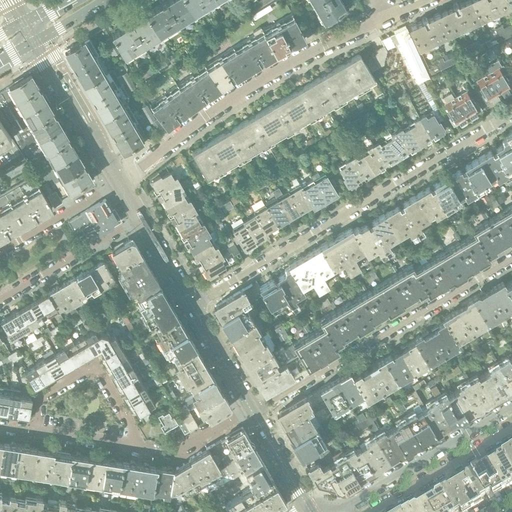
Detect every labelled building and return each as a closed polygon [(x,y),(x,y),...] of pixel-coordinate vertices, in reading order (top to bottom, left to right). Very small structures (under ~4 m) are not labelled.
[(194,14),(185,0),(166,0),(146,13),(160,36),(194,14)] [(217,0),(185,0),(194,14),(217,0)] [(344,7),(340,0),(314,0),(324,16),(322,17),(324,19),(326,18),(326,19),(332,16),(331,15),(344,7)] [(480,19),(470,0),(467,0),(440,13),(449,34),(463,27),(464,30),(467,29),(466,26),(480,19)] [(511,5),(508,0),(470,0),(480,19),(493,13),(495,16),(498,15),(496,12),(511,5)] [(160,36),(146,13),(111,34),(126,57),(160,36)] [(449,34),(440,13),(409,27),(418,48),(419,50),(420,49),(420,47),(432,42),(433,45),(436,43),(434,41),(449,34)] [(305,39),(304,37),(299,28),(292,14),(269,27),(262,30),(276,55),(305,39)] [(312,35),(308,25),(307,22),(301,25),(302,27),(306,36),(307,37),(312,35)] [(505,33),(503,29),(501,26),(494,30),(497,36),(501,34),(505,33)] [(247,71),(276,55),(262,30),(261,27),(253,32),(254,35),(245,40),(233,47),(247,71)] [(429,78),(416,51),(406,29),(394,34),(417,84),(422,81),(426,79),(429,78)] [(496,40),(493,32),(488,34),(491,42),(496,40)] [(115,45),(110,37),(105,41),(109,48),(115,45)] [(102,55),(101,53),(100,52),(97,53),(88,38),(64,52),(84,86),(108,72),(99,57),(102,55)] [(195,51),(194,49),(191,44),(184,49),(187,55),(195,51)] [(120,52),(115,45),(109,48),(114,56),(120,52)] [(382,66),(386,50),(384,46),(375,51),(373,59),(365,63),(370,73),(382,66)] [(247,71),(233,47),(219,56),(218,56),(205,65),(220,89),(247,71)] [(370,73),(365,63),(359,54),(335,68),(350,94),(365,85),(374,80),(370,73)] [(220,89),(205,65),(198,70),(190,75),(177,84),(193,107),(220,89)] [(350,94),(335,68),(311,83),(326,108),(350,94)] [(510,88),(505,80),(507,79),(504,74),(502,75),(498,68),(487,74),(499,94),(502,93),(503,95),(508,92),(507,90),(510,88)] [(120,86),(122,85),(113,69),(108,72),(84,86),(103,118),(127,105),(119,90),(121,88),(120,86)] [(131,80),(127,74),(126,73),(120,76),(125,84),(131,80)] [(16,118),(46,101),(31,74),(9,87),(0,92),(0,107),(1,107),(4,110),(10,122),(16,118)] [(499,94),(487,74),(477,80),(478,82),(481,87),(479,88),(482,94),(484,93),(489,101),(491,99),(493,101),(498,98),(497,96),(499,94)] [(426,88),(432,83),(429,79),(423,83),(426,88)] [(135,88),(131,80),(125,84),(129,91),(135,88)] [(444,119),(426,88),(423,83),(422,81),(417,84),(433,111),(432,112),(433,113),(427,117),(425,114),(419,118),(430,137),(432,136),(434,140),(438,137),(436,135),(443,132),(442,130),(443,129),(440,122),(441,121),(445,126),(447,124),(444,119)] [(326,108),(311,83),(287,96),(302,122),(326,108)] [(167,127),(193,107),(177,84),(158,99),(150,105),(161,119),(167,127)] [(477,111),(473,103),(474,103),(471,97),(469,98),(466,91),(455,97),(467,118),(469,116),(471,118),(476,115),(475,113),(477,111)] [(467,118),(455,97),(453,93),(442,100),(448,110),(447,111),(450,117),(452,116),(456,124),(459,122),(460,124),(465,121),(464,119),(467,118)] [(302,122),(287,96),(263,110),(278,136),(302,122)] [(61,126),(53,113),(46,101),(16,118),(23,131),(19,133),(14,126),(9,129),(18,144),(22,150),(61,126)] [(367,111),(362,103),(356,106),(356,107),(361,114),(367,111)] [(150,124),(145,116),(144,117),(143,115),(140,117),(137,112),(133,114),(127,105),(103,118),(123,152),(146,138),(142,129),(138,123),(140,122),(144,128),(150,124)] [(151,113),(146,106),(141,109),(145,116),(151,113)] [(356,107),(349,111),(354,119),(361,114),(356,107)] [(278,136),(263,110),(239,124),(254,150),(278,136)] [(155,121),(151,113),(145,116),(150,124),(151,123),(155,121)] [(430,137),(419,118),(414,121),(415,124),(409,128),(419,145),(425,142),(427,144),(431,142),(428,138),(430,137)] [(157,119),(155,121),(151,123),(159,133),(164,129),(157,119)] [(11,138),(5,129),(3,126),(1,124),(0,121),(0,144),(9,139),(11,138)] [(254,150),(239,124),(215,138),(230,164),(254,150)] [(76,152),(69,140),(61,126),(22,150),(22,151),(24,150),(38,175),(52,167),(76,152)] [(419,145),(409,128),(404,131),(402,128),(396,132),(407,150),(409,149),(411,153),(415,151),(413,149),(419,145)] [(407,150),(396,132),(391,135),(393,137),(386,142),(396,159),(402,155),(404,158),(407,155),(405,151),(407,150)] [(230,164),(215,138),(191,153),(200,167),(201,170),(206,178),(230,164)] [(511,147),(508,141),(507,138),(502,141),(502,144),(495,148),(496,149),(495,149),(496,151),(493,153),(492,152),(491,152),(490,151),(477,159),(491,182),(500,177),(501,180),(511,172),(511,147)] [(396,159),(386,142),(381,145),(379,142),(373,146),(384,164),(386,163),(388,167),(392,165),(390,162),(396,159)] [(384,164),(373,146),(368,149),(370,152),(363,156),(373,173),(379,169),(381,171),(384,169),(382,165),(384,164)] [(92,179),(84,166),(76,152),(52,167),(59,180),(54,183),(51,177),(48,179),(53,189),(56,187),(62,196),(92,179)] [(373,173),(363,156),(358,159),(356,156),(350,160),(361,178),(363,177),(365,181),(369,178),(367,176),(373,173)] [(491,182),(477,159),(464,167),(465,167),(464,168),(465,169),(462,171),(461,170),(460,170),(446,177),(460,201),(469,196),(470,198),(483,190),(482,188),(491,182)] [(361,178),(350,160),(346,162),(348,165),(341,169),(346,177),(344,178),(348,186),(349,185),(350,186),(356,183),(358,185),(361,183),(359,179),(361,178)] [(286,175),(281,167),(276,171),(281,178),(286,175)] [(336,193),(332,187),(324,173),(320,176),(317,172),(311,176),(313,180),(325,201),(333,197),(332,196),(336,193)] [(160,194),(179,183),(176,178),(173,180),(169,173),(161,178),(160,176),(153,180),(154,182),(152,183),(156,189),(153,190),(156,194),(159,192),(160,194)] [(0,239),(39,216),(52,209),(38,185),(33,176),(0,195),(0,239)] [(325,201),(313,180),(311,176),(310,177),(312,180),(306,184),(304,181),(299,183),(301,187),(311,204),(313,207),(317,205),(317,206),(325,201)] [(460,201),(446,177),(433,185),(434,186),(433,186),(434,188),(431,190),(430,188),(429,189),(428,188),(415,196),(429,218),(429,219),(438,214),(439,216),(452,209),(451,207),(460,201)] [(257,191),(268,184),(264,178),(253,185),(257,191)] [(61,202),(55,191),(52,193),(46,183),(41,186),(47,196),(52,204),(54,208),(55,207),(54,206),(61,202)] [(183,196),(179,190),(182,188),(179,183),(160,194),(161,195),(158,198),(160,201),(162,200),(166,206),(183,196)] [(311,204),(301,187),(299,183),(288,190),(300,212),(308,207),(307,206),(311,204)] [(300,212),(288,190),(276,197),(288,218),(292,215),(292,216),(300,212)] [(244,197),(241,192),(241,191),(235,195),(239,200),(244,197)] [(490,201),(486,195),(480,198),(481,199),(484,205),(490,201)] [(174,217),(197,204),(196,202),(192,205),(190,201),(187,202),(183,196),(166,206),(169,212),(167,214),(169,217),(173,215),(174,217)] [(418,224),(429,218),(415,196),(402,203),(403,204),(402,205),(403,206),(400,208),(399,207),(398,207),(397,206),(384,214),(397,237),(407,231),(412,240),(416,237),(420,243),(424,241),(420,235),(423,233),(418,224)] [(288,218),(276,197),(264,204),(277,225),(285,221),(284,220),(288,218)] [(74,232),(111,210),(105,199),(85,211),(68,222),(70,226),(74,232)] [(197,220),(193,213),(196,212),(193,207),(198,205),(197,204),(174,217),(175,219),(171,221),(173,225),(176,223),(179,230),(197,220)] [(277,225),(264,204),(253,211),(255,215),(265,231),(269,229),(269,230),(277,225)] [(511,206),(503,211),(511,227),(511,206)] [(486,218),(483,212),(480,207),(477,209),(484,219),(486,218)] [(89,240),(113,226),(112,224),(117,220),(111,210),(74,232),(79,241),(81,244),(88,240),(89,240)] [(225,218),(221,211),(217,214),(221,221),(225,218)] [(511,239),(511,227),(503,211),(472,230),(474,233),(487,254),(501,246),(499,244),(501,243),(502,242),(503,244),(511,239)] [(388,242),(397,237),(384,214),(371,222),(372,223),(371,223),(372,225),(368,227),(368,225),(367,225),(366,225),(360,229),(359,228),(357,228),(352,230),(364,250),(367,255),(376,249),(381,258),(385,256),(388,261),(389,262),(393,259),(389,253),(393,251),(388,242)] [(265,231),(255,215),(243,221),(256,242),(263,238),(263,237),(267,234),(265,231)] [(187,240),(206,229),(203,224),(200,225),(197,220),(179,230),(183,235),(181,237),(183,241),(187,238),(187,240)] [(256,242),(243,221),(232,228),(236,236),(232,238),(236,244),(240,242),(243,248),(247,246),(248,247),(256,242)] [(364,250),(352,230),(351,228),(319,246),(332,269),(343,262),(348,272),(354,269),(360,266),(354,256),(364,250)] [(210,242),(206,236),(209,234),(206,229),(187,240),(189,242),(185,244),(187,248),(189,246),(193,253),(210,242)] [(487,254),(474,233),(444,251),(459,277),(471,270),(470,269),(489,257),(487,254)] [(121,268),(142,256),(133,242),(130,241),(111,252),(117,262),(113,264),(109,260),(103,262),(110,273),(120,267),(121,268)] [(201,263),(220,253),(217,247),(214,249),(210,242),(193,253),(196,259),(194,260),(196,264),(200,262),(201,263)] [(233,244),(228,248),(225,249),(228,254),(231,253),(233,256),(238,253),(233,244)] [(332,269),(319,246),(288,265),(289,267),(301,287),(311,281),(317,291),(328,284),(323,274),(332,269)] [(459,277),(444,251),(414,269),(426,290),(428,293),(447,282),(448,284),(459,277)] [(215,271),(226,264),(220,253),(201,263),(202,265),(198,267),(201,271),(203,270),(206,276),(208,275),(209,277),(216,272),(215,271)] [(159,286),(142,256),(121,268),(123,273),(124,272),(125,274),(121,277),(132,295),(136,293),(139,298),(159,286)] [(113,278),(110,273),(103,262),(103,260),(89,268),(101,289),(109,284),(108,282),(113,278)] [(392,266),(389,262),(388,261),(383,264),(386,270),(390,268),(393,273),(395,272),(392,266)] [(426,290),(414,269),(411,265),(381,283),(396,308),(410,300),(408,298),(410,297),(411,296),(412,298),(426,290)] [(304,292),(301,287),(289,267),(285,270),(284,272),(284,273),(278,277),(278,278),(278,279),(275,281),(274,280),(273,280),(259,288),(264,295),(272,310),(283,304),(289,313),(292,311),(296,317),(300,314),(296,309),(300,306),(294,297),(304,292)] [(101,289),(89,268),(76,276),(86,294),(91,292),(92,294),(101,289)] [(363,283),(374,277),(371,272),(360,279),(359,280),(361,284),(364,290),(366,289),(363,283)] [(360,279),(357,274),(351,277),(354,282),(359,280),(360,279)] [(86,294),(76,276),(61,285),(73,305),(81,300),(80,298),(86,294)] [(511,307),(511,296),(505,285),(503,282),(484,293),(483,291),(472,298),(486,323),(511,307)] [(396,308),(381,283),(351,301),(365,327),(379,318),(378,316),(379,315),(380,314),(381,317),(396,308)] [(73,305),(61,285),(47,293),(58,311),(64,308),(65,310),(68,309),(71,314),(76,311),(73,306),(73,305)] [(178,319),(159,286),(139,298),(142,304),(139,307),(144,315),(141,317),(146,324),(148,323),(150,327),(154,324),(158,331),(178,319)] [(264,295),(259,288),(255,290),(259,297),(264,295)] [(245,306),(251,303),(243,289),(215,306),(215,308),(221,319),(221,320),(230,335),(253,321),(245,306)] [(58,311),(47,293),(38,298),(48,316),(51,314),(52,316),(57,313),(59,312),(58,311)] [(48,316),(38,298),(28,304),(40,323),(46,320),(45,318),(48,316)] [(330,304),(327,298),(319,303),(322,308),(330,304)] [(486,323),(472,298),(461,304),(462,306),(442,318),(444,321),(456,341),(486,323)] [(365,327),(351,301),(320,320),(323,325),(335,344),(348,337),(347,334),(349,333),(351,335),(365,327)] [(40,323),(28,304),(19,310),(29,327),(32,325),(33,327),(40,323)] [(29,327),(19,310),(9,315),(21,334),(27,331),(26,329),(29,327)] [(21,334),(9,315),(0,320),(0,328),(3,326),(10,338),(14,336),(15,338),(21,334)] [(308,325),(303,317),(299,320),(303,327),(306,332),(308,331),(305,326),(308,325)] [(195,348),(181,324),(178,319),(158,331),(161,336),(157,338),(168,357),(172,355),(175,360),(195,348)] [(262,336),(266,334),(263,328),(259,330),(254,321),(253,321),(230,335),(247,365),(271,351),(262,336)] [(456,341),(444,321),(430,329),(432,331),(430,332),(429,333),(428,331),(414,339),(428,363),(458,345),(456,341)] [(303,327),(300,322),(294,325),(298,330),(303,327)] [(335,344),(323,325),(292,344),(299,355),(307,367),(307,368),(337,350),(334,345),(335,344)] [(99,349),(104,333),(100,332),(96,334),(94,331),(84,337),(93,353),(99,349)] [(120,346),(114,336),(110,338),(108,334),(104,333),(99,349),(103,356),(120,346)] [(93,353),(84,337),(74,342),(85,362),(92,357),(91,355),(93,353)] [(428,363),(414,339),(399,348),(401,350),(398,351),(397,349),(383,357),(397,381),(428,363)] [(487,347),(494,343),(491,339),(484,344),(487,347)] [(85,362),(74,342),(64,348),(74,365),(76,363),(78,366),(85,362)] [(106,367),(125,356),(120,346),(103,356),(105,358),(102,360),(106,367)] [(74,365),(64,348),(54,354),(65,373),(72,369),(71,366),(74,365)] [(212,377),(204,362),(195,348),(175,360),(178,365),(174,367),(178,375),(179,376),(162,386),(166,393),(171,390),(168,386),(180,378),(185,387),(189,384),(192,389),(212,377)] [(307,367),(299,355),(285,363),(276,348),(271,351),(247,365),(256,381),(257,380),(264,393),(294,376),(293,375),(307,367)] [(65,373),(54,354),(44,360),(54,376),(57,375),(58,377),(65,373)] [(131,366),(125,356),(106,367),(110,374),(113,373),(115,375),(131,366)] [(511,356),(508,359),(507,357),(487,368),(489,371),(484,374),(498,399),(511,390),(511,356)] [(397,381),(383,357),(369,366),(370,368),(367,370),(366,367),(352,376),(363,394),(366,400),(397,381)] [(54,376),(44,360),(34,365),(46,385),(53,380),(51,378),(54,376)] [(46,385),(34,365),(24,371),(34,388),(37,386),(38,389),(46,385)] [(118,387),(137,376),(131,366),(115,375),(116,378),(113,380),(118,387)] [(363,394),(352,376),(349,371),(319,389),(323,395),(326,402),(333,412),(363,394)] [(498,399),(484,374),(478,378),(477,375),(469,380),(464,372),(460,375),(464,382),(456,387),(458,390),(453,393),(467,416),(467,417),(498,399)] [(143,385),(137,376),(118,387),(122,394),(125,392),(126,395),(143,385)] [(167,382),(164,377),(159,380),(162,385),(167,382)] [(229,405),(221,392),(212,377),(192,389),(188,391),(191,396),(183,401),(185,406),(187,410),(196,405),(201,415),(205,412),(209,419),(228,409),(229,405)] [(129,406),(148,395),(143,385),(126,395),(128,398),(125,399),(129,406)] [(467,416),(453,393),(452,393),(446,396),(445,394),(442,396),(436,386),(430,389),(436,400),(425,406),(424,406),(415,391),(411,393),(418,405),(436,434),(442,431),(441,431),(442,428),(458,419),(461,419),(461,420),(467,416)] [(5,414),(8,395),(0,393),(0,416),(2,416),(2,413),(5,414)] [(16,419),(19,397),(8,395),(5,414),(8,414),(8,417),(16,419)] [(154,405),(148,395),(129,406),(133,414),(136,412),(138,415),(142,412),(154,405)] [(284,427),(307,413),(312,410),(310,406),(311,405),(306,396),(276,414),(281,422),(283,426),(283,427),(284,427)] [(28,417),(30,408),(31,398),(19,397),(16,419),(24,420),(25,417),(28,417)] [(436,434),(418,405),(413,408),(413,410),(415,413),(394,425),(395,427),(391,429),(405,453),(411,449),(410,449),(411,447),(428,437),(430,437),(430,438),(436,434)] [(197,426),(187,410),(185,406),(176,411),(179,415),(189,431),(197,426)] [(176,422),(177,422),(184,434),(189,431),(179,415),(175,418),(172,413),(170,414),(168,410),(162,413),(161,411),(157,414),(160,419),(159,420),(160,423),(159,424),(163,430),(170,426),(171,426),(176,423),(176,422)] [(151,418),(147,412),(140,416),(144,423),(151,418)] [(325,443),(307,413),(284,427),(301,457),(319,447),(325,443)] [(405,453),(391,429),(384,433),(383,431),(380,433),(373,421),(376,419),(373,415),(364,420),(368,426),(374,436),(363,443),(364,444),(360,447),(374,471),(380,468),(380,467),(380,465),(397,455),(399,456),(405,453)] [(368,426),(364,420),(356,425),(360,431),(368,426)] [(254,448),(250,447),(250,446),(249,445),(250,441),(246,434),(242,428),(213,445),(229,473),(232,478),(236,475),(261,460),(254,448)] [(15,474),(20,446),(15,445),(15,444),(13,442),(10,443),(10,445),(0,443),(0,469),(10,471),(10,473),(15,474)] [(50,477),(54,452),(49,451),(49,449),(47,447),(44,448),(44,450),(29,448),(29,446),(27,444),(24,445),(24,446),(20,446),(15,474),(22,475),(22,473),(32,474),(44,476),(44,479),(50,480),(50,477)] [(180,502),(229,473),(213,445),(189,459),(190,460),(173,470),(169,498),(168,502),(180,502)] [(511,446),(502,452),(502,453),(511,469),(511,446)] [(325,457),(319,447),(301,457),(307,467),(325,457)] [(375,471),(374,471),(360,447),(355,451),(353,448),(333,460),(331,455),(325,458),(334,472),(343,490),(344,490),(375,471)] [(84,482),(88,457),(80,456),(80,454),(78,452),(75,453),(75,455),(69,454),(69,452),(56,450),(55,452),(54,452),(50,477),(67,480),(67,482),(73,483),(74,481),(84,482)] [(511,479),(511,469),(502,453),(497,456),(496,459),(480,469),(477,468),(471,471),(485,495),(491,492),(492,494),(511,482),(511,481),(511,480),(511,479)] [(118,488),(121,462),(114,461),(114,459),(112,457),(109,458),(109,460),(100,458),(101,457),(99,455),(98,455),(96,456),(95,458),(88,457),(84,482),(95,484),(95,487),(101,487),(101,488),(107,489),(107,486),(118,488)] [(334,472),(325,458),(325,457),(307,467),(316,483),(336,488),(343,490),(334,472)] [(271,477),(261,460),(236,475),(241,483),(249,479),(252,485),(254,487),(271,477)] [(152,493),(156,468),(148,466),(148,465),(146,463),(143,464),(143,465),(134,464),(135,462),(133,461),(132,461),(130,462),(129,464),(121,462),(118,488),(129,489),(129,492),(141,494),(141,491),(152,493)] [(169,498),(173,470),(171,470),(172,468),(170,466),(169,466),(167,467),(166,469),(156,468),(152,493),(163,495),(162,497),(169,498)] [(485,495),(471,471),(466,474),(466,475),(465,477),(449,487),(446,487),(446,486),(440,489),(453,511),(456,511),(460,510),(461,511),(462,511),(481,501),(480,498),(485,495)] [(223,511),(266,511),(285,501),(271,477),(254,487),(252,485),(242,491),(243,493),(241,495),(234,483),(222,490),(225,496),(223,497),(222,496),(219,498),(222,503),(219,504),(221,508),(223,511)] [(453,511),(440,489),(435,493),(434,496),(418,505),(415,505),(410,508),(411,511),(453,511)] [(15,507),(16,500),(15,500),(16,497),(9,496),(8,499),(0,497),(1,494),(0,494),(0,511),(6,511),(7,511),(11,511),(12,507),(15,507)] [(45,511),(47,504),(47,503),(41,502),(42,497),(35,496),(35,500),(24,498),(24,502),(16,500),(15,507),(12,507),(11,511),(7,511),(6,511),(45,511)] [(83,511),(75,510),(75,506),(65,505),(65,501),(59,500),(58,504),(53,503),(53,505),(47,504),(45,511),(83,511)] [(135,510),(136,503),(123,501),(122,508),(135,510)]
